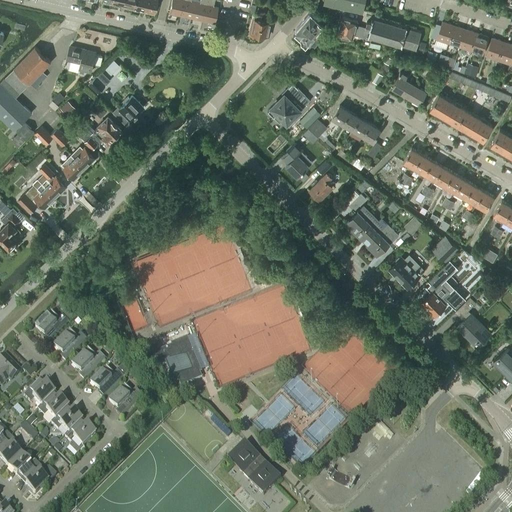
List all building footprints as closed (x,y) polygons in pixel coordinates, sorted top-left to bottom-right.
[(143,10),(144,0),(133,0),(132,8),(143,10)] [(144,0),(143,10),(154,13),(156,0),(144,0)] [(171,0),(169,12),(180,15),(183,0),(171,0)] [(183,0),(180,15),(191,18),(195,1),(191,0),(190,0),(183,0)] [(195,1),(191,18),(202,20),(207,0),(199,0),(199,2),(195,1)] [(207,0),(202,20),(214,23),(218,6),(213,5),(214,0),(207,0)] [(324,0),(325,1),(362,9),(364,0),(324,0)] [(256,13),(251,35),(257,36),(258,33),(268,35),(271,22),(261,19),(262,15),(256,13)] [(310,16),(294,34),(301,40),(301,43),(306,47),(315,36),(313,35),(321,25),(310,16)] [(369,37),(402,46),(403,45),(416,49),(421,31),(408,27),(373,17),(372,23),(367,22),(365,28),(357,25),(358,21),(343,17),(338,35),(353,39),(354,34),(367,38),(369,30),(370,31),(369,37)] [(448,43),(454,25),(443,21),(437,39),(448,43)] [(460,47),(466,29),(454,25),(448,43),(460,47)] [(472,51),(478,33),(466,29),(460,47),(472,51)] [(478,33),(472,51),(483,54),(489,37),(478,33)] [(492,37),(486,55),(498,59),(504,41),(492,37)] [(511,43),(504,41),(498,59),(509,63),(511,54),(511,43)] [(70,45),(67,59),(81,63),(79,69),(80,69),(80,71),(84,73),(84,70),(91,72),(93,65),(99,66),(101,65),(103,57),(102,55),(95,53),(96,52),(70,45)] [(16,97),(30,83),(36,89),(40,85),(39,84),(47,75),(42,70),(51,61),(35,46),(0,81),(0,114),(14,129),(31,112),(16,97)] [(437,52),(428,50),(427,58),(435,60),(437,52)] [(387,56),(383,62),(388,64),(391,58),(387,56)] [(378,70),(371,66),(366,76),(372,80),(377,72),(378,70)] [(448,76),(509,101),(511,95),(450,70),(448,76)] [(383,75),(377,72),(372,80),(372,81),(378,84),(383,75)] [(399,76),(393,87),(420,103),(426,91),(406,79),(407,77),(401,73),(400,76),(399,76)] [(96,75),(89,83),(98,92),(106,84),(96,75)] [(268,111),(274,117),(279,123),(283,119),(287,123),(288,122),(290,121),(293,118),(294,116),(310,100),(293,83),(283,93),(284,94),(271,107),(272,107),(268,111)] [(64,97),(60,93),(53,100),(57,104),(64,97)] [(443,118),(453,101),(439,93),(430,109),(436,112),(436,114),(443,118)] [(127,126),(132,121),(130,119),(144,105),(133,94),(130,96),(129,94),(122,100),(124,102),(114,113),(127,126)] [(49,104),(55,110),(59,105),(52,100),(49,104)] [(77,108),(69,100),(60,110),(68,118),(77,108)] [(457,125),(466,109),(453,101),(443,118),(450,122),(451,121),(457,125)] [(343,123),(350,111),(339,105),(332,117),(343,123)] [(299,120),(306,127),(321,113),(314,106),(299,120)] [(101,117),(107,111),(102,107),(96,113),(101,117)] [(470,134),(479,117),(466,109),(457,125),(463,128),(462,129),(470,134)] [(353,129),(360,117),(350,111),(343,123),(353,129)] [(85,119),(75,129),(86,140),(91,135),(97,142),(98,142),(102,138),(108,144),(115,137),(119,138),(123,134),(122,130),(122,129),(108,116),(94,129),(85,119)] [(360,117),(353,129),(363,135),(370,123),(360,117)] [(484,141),(493,125),(479,117),(470,134),(477,138),(478,137),(484,141)] [(313,132),(322,123),(317,118),(308,128),(313,132)] [(26,140),(25,140),(34,131),(25,122),(16,131),(18,133),(11,140),(18,147),(26,140)] [(317,136),(326,127),(322,123),(313,132),(317,136)] [(370,123),(363,135),(373,142),(380,129),(370,123)] [(42,125),(34,132),(46,144),(53,137),(42,125)] [(62,145),(68,140),(69,138),(58,127),(51,134),(62,145)] [(504,154),(511,139),(511,135),(500,129),(491,144),(497,148),(496,149),(504,154)] [(86,140),(85,141),(92,148),(98,142),(97,142),(91,135),(86,140)] [(328,146),(331,142),(327,137),(323,142),(328,146)] [(299,145),(295,141),(284,152),(292,159),(286,166),(297,177),(297,176),(303,170),(309,165),(312,161),(301,151),(303,149),(299,145)] [(375,141),(368,152),(374,156),(381,144),(375,141)] [(331,142),(328,146),(333,150),(336,146),(331,142)] [(71,155),(84,167),(91,161),(91,162),(95,158),(94,157),(95,157),(85,147),(83,149),(80,146),(71,155)] [(414,167),(422,153),(411,147),(403,161),(414,167)] [(342,150),(338,154),(345,159),(348,154),(342,150)] [(424,173),(432,159),(422,153),(414,167),(424,173)] [(348,154),(345,159),(352,164),(356,160),(348,154)] [(78,174),(84,167),(71,155),(63,163),(66,166),(64,168),(73,178),(74,177),(75,178),(79,175),(78,174)] [(434,179),(443,165),(432,159),(424,173),(434,179)] [(326,160),(317,169),(323,174),(331,165),(326,160)] [(45,163),(40,168),(48,177),(42,183),(55,196),(62,190),(63,191),(66,187),(65,186),(66,185),(56,176),(54,178),(51,175),(54,172),(45,163)] [(445,185),(453,172),(443,165),(434,179),(445,185)] [(303,170),(297,176),(302,181),(308,175),(303,170)] [(313,184),(308,189),(319,200),(334,186),(328,180),(332,176),(328,171),(327,172),(326,171),(317,180),(316,178),(311,183),(313,184)] [(455,192),(463,178),(453,172),(445,185),(455,192)] [(400,180),(405,183),(409,175),(404,173),(400,180)] [(409,175),(405,183),(409,185),(413,178),(409,175)] [(364,177),(356,185),(362,191),(370,183),(364,177)] [(466,198),(474,184),(463,178),(455,192),(466,198)] [(25,193),(18,199),(30,212),(37,205),(35,204),(38,201),(44,207),(45,206),(46,207),(50,203),(49,202),(55,196),(42,183),(37,188),(34,185),(25,193)] [(476,204),(484,190),(474,184),(466,198),(476,204)] [(421,192),(425,195),(430,187),(425,185),(421,192)] [(430,187),(425,195),(430,197),(434,190),(430,187)] [(484,190),(476,204),(487,210),(495,196),(484,190)] [(366,198),(361,193),(350,204),(355,209),(366,198)] [(441,204),(446,207),(451,200),(446,197),(441,204)] [(1,219),(6,224),(0,230),(0,242),(2,240),(10,248),(16,242),(17,243),(19,242),(17,241),(20,238),(16,233),(17,232),(15,229),(16,229),(13,226),(15,224),(15,225),(20,220),(14,214),(17,211),(16,210),(13,207),(12,209),(0,198),(0,199),(0,209),(6,215),(1,219)] [(393,200),(387,205),(395,212),(400,206),(393,200)] [(451,200),(446,207),(451,210),(455,202),(451,200)] [(504,220),(511,206),(502,200),(493,214),(504,220)] [(358,210),(345,223),(363,240),(364,239),(368,243),(379,232),(388,223),(381,217),(378,220),(363,205),(358,210)] [(462,216),(467,219),(471,212),(466,209),(462,216)] [(471,212),(467,219),(471,222),(475,214),(471,212)] [(429,218),(436,222),(439,217),(432,213),(429,218)] [(414,215),(404,226),(412,234),(423,224),(414,215)] [(368,243),(367,244),(378,255),(390,243),(390,242),(398,234),(388,223),(379,232),(368,243)] [(490,233),(495,236),(499,228),(495,226),(490,233)] [(499,228),(495,236),(499,238),(503,231),(499,228)] [(432,249),(445,262),(458,248),(445,236),(432,249)] [(488,247),(483,256),(492,261),(497,253),(488,247)] [(471,253),(470,254),(473,256),(473,255),(477,260),(479,263),(481,260),(471,253)] [(396,261),(388,269),(398,278),(408,287),(420,275),(419,274),(424,270),(424,269),(420,265),(414,259),(409,254),(404,259),(401,256),(400,257),(398,257),(396,259),(396,261)] [(431,291),(421,301),(426,306),(426,307),(428,309),(429,309),(435,315),(441,310),(445,306),(446,304),(445,303),(448,301),(455,308),(456,308),(465,298),(465,299),(466,298),(454,287),(450,291),(442,283),(457,267),(457,268),(458,267),(450,259),(449,260),(450,260),(429,280),(428,280),(428,281),(430,283),(427,287),(426,285),(426,286),(431,291)] [(475,291),(471,295),(475,300),(480,295),(475,291)] [(470,312),(471,312),(468,310),(476,302),(470,296),(455,311),(464,320),(457,326),(475,344),(481,337),(484,340),(491,333),(470,312)] [(69,320),(76,314),(69,306),(62,313),(69,320)] [(51,312),(35,328),(44,336),(42,338),(47,344),(69,322),(62,315),(58,319),(51,312)] [(60,357),(66,362),(87,340),(80,334),(77,337),(70,330),(54,346),(63,355),(60,357)] [(202,378),(186,340),(160,351),(157,345),(151,348),(156,361),(162,366),(166,365),(172,380),(177,377),(181,387),(202,378)] [(79,375),(84,380),(106,359),(99,352),(95,356),(88,348),(72,364),(81,373),(79,375)] [(511,352),(507,348),(493,362),(511,381),(511,352)] [(0,385),(1,386),(8,380),(9,381),(20,371),(4,355),(0,359),(0,385)] [(24,365),(21,368),(25,373),(30,377),(34,374),(29,369),(24,365)] [(97,394),(102,399),(124,377),(117,370),(113,374),(106,367),(90,383),(99,391),(97,394)] [(37,410),(54,393),(48,387),(46,388),(39,380),(23,396),(30,403),(34,399),(40,406),(37,409),(37,410)] [(30,380),(25,386),(28,388),(33,383),(30,380)] [(121,417),(142,396),(135,389),(132,392),(125,385),(109,401),(118,410),(115,412),(121,417)] [(175,386),(169,389),(172,395),(178,392),(175,386)] [(51,423),(68,406),(62,400),(60,402),(53,395),(55,393),(54,393),(37,410),(44,416),(47,413),(54,419),(50,423),(51,423)] [(64,437),(81,420),(75,414),(74,415),(67,408),(68,407),(68,406),(51,423),(57,430),(61,426),(67,433),(64,436),(64,437)] [(32,415),(26,421),(30,426),(36,420),(32,415)] [(83,448),(82,447),(95,434),(89,427),(87,429),(80,422),(82,420),(81,420),(64,437),(71,443),(69,446),(77,454),(83,448)] [(225,427),(221,431),(229,438),(232,434),(225,427)] [(0,446),(10,437),(4,430),(0,433),(0,446)] [(33,431),(27,436),(32,441),(36,436),(37,434),(33,431)] [(7,467),(20,454),(13,447),(17,443),(10,437),(0,446),(0,457),(2,460),(1,461),(7,467)] [(271,489),(278,481),(281,479),(281,478),(258,455),(245,442),(244,443),(227,460),(241,473),(264,494),(271,489)] [(22,479),(37,464),(31,457),(27,461),(20,454),(7,467),(13,473),(14,472),(22,479)] [(47,467),(44,470),(37,464),(22,479),(30,487),(28,488),(34,495),(47,482),(49,483),(55,476),(47,467)]
